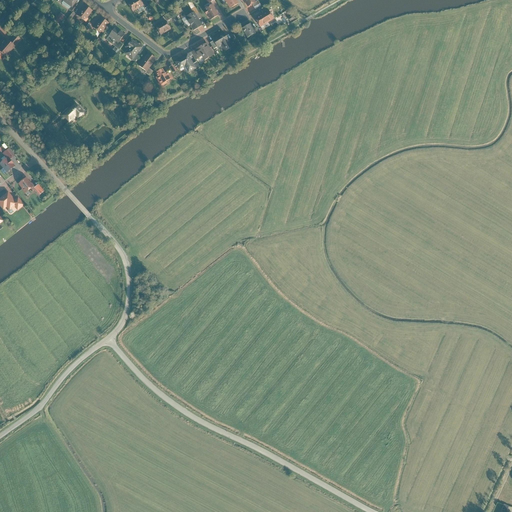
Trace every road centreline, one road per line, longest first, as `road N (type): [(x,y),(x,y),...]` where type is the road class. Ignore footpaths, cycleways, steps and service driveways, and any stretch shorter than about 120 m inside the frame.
road 1 (residential): [(106,340),(191,418),(370,511)]
road 2 (residential): [(36,159),(125,262),(128,305),(106,340)]
road 3 (residential): [(105,7),(165,53),(235,17)]
road 4 (residential): [(106,340),(0,435)]
